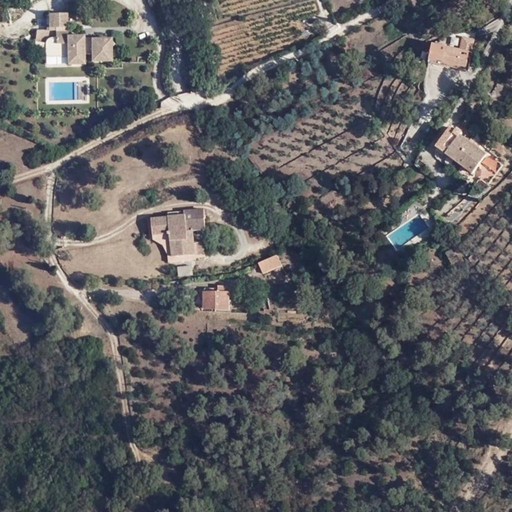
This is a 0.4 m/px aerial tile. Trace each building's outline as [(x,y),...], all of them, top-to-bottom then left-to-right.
[(66,27),(66,13),(48,13),(48,27),(66,27)] [(110,47),(114,44),(110,39),(110,38),(91,39),(91,37),(90,37),(90,42),(83,42),(82,38),(82,35),(78,35),(75,34),(74,34),(73,34),(72,34),(69,35),(66,35),(66,32),(55,32),(55,37),(55,56),(66,56),(66,64),(83,64),(83,54),(90,53),(90,61),(110,61),(110,47)] [(55,56),(55,37),(51,37),(49,37),(47,38),(46,40),(44,42),(44,43),(44,56),(55,56)] [(433,41),(429,59),(467,68),(470,52),(433,41)] [(439,146),(447,152),(460,134),(452,128),(439,146)] [(474,174),(487,154),(460,134),(447,152),(474,174)] [(173,255),(195,254),(194,243),(193,231),(205,230),(204,210),(185,211),(185,215),(168,216),(151,217),(151,219),(146,219),(148,235),(172,233),(173,255)] [(167,256),(173,255),(172,233),(152,235),(153,239),(166,246),(167,256)] [(195,254),(204,253),(204,242),(194,243),(195,254)] [(447,252),(452,264),(459,259),(454,250),(447,252)] [(277,254),(259,262),(263,273),(281,265),(277,254)] [(175,277),(193,276),(192,266),(174,268),(175,277)] [(203,308),(230,311),(232,287),(219,285),(219,291),(204,290),(203,308)] [(154,302),(171,304),(172,297),(156,294),(154,302)] [(176,487),(178,469),(166,468),(164,483),(169,484),(169,487),(176,487)]
